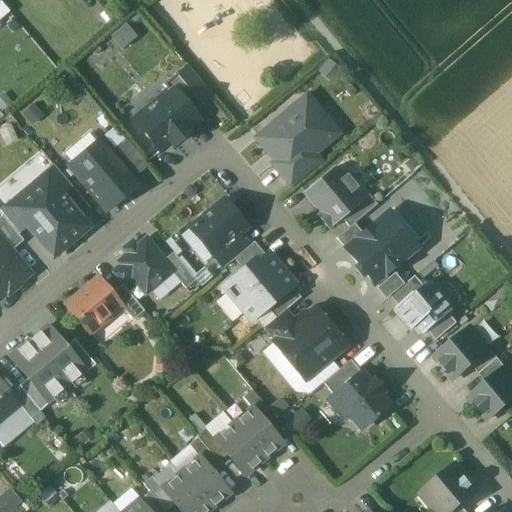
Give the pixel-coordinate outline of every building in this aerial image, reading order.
[(0,2),(0,19),(8,12),(0,2)] [(108,35),(120,50),(136,37),(124,22),(108,35)] [(92,56),(102,66),(119,49),(109,39),(92,56)] [(196,77),(186,66),(177,74),(186,85),(196,77)] [(186,85),(177,74),(163,86),(168,92),(171,89),(193,114),(203,105),(186,85)] [(168,92),(133,120),(160,152),(171,143),(174,146),(189,133),(186,130),(198,120),(193,114),(171,89),(168,92)] [(299,103),(257,139),(269,153),(271,151),(278,160),(273,164),(290,184),(317,161),(312,155),(337,134),(316,110),(309,116),(299,103)] [(148,167),(125,139),(115,148),(138,176),(148,167)] [(137,187),(98,141),(69,166),(107,212),(137,187)] [(72,188),(53,166),(42,175),(46,180),(47,179),(62,196),(72,188)] [(343,179),(334,168),(303,194),(319,213),(316,216),(328,230),(341,219),(362,202),(361,201),(353,191),(356,188),(346,176),(343,179)] [(62,196),(47,179),(46,180),(42,175),(9,203),(13,208),(12,208),(27,227),(53,257),(88,228),(62,196)] [(362,202),(341,219),(349,228),(354,225),(376,205),(368,195),(361,201),(362,202)] [(222,201),(189,229),(212,257),(238,235),(246,228),(232,212),(232,213),(222,201)] [(13,208),(9,203),(0,210),(0,214),(2,217),(17,236),(18,235),(27,227),(12,208),(13,208)] [(362,234),(344,249),(375,286),(416,251),(386,214),(362,234)] [(17,236),(2,217),(0,218),(0,239),(11,252),(23,242),(18,235),(17,236)] [(349,228),(336,239),(344,249),(362,234),(354,225),(349,228)] [(238,235),(212,257),(223,269),(234,260),(248,247),(238,235)] [(11,252),(0,239),(0,298),(7,293),(8,295),(19,285),(18,284),(29,274),(11,252)] [(163,261),(146,239),(118,263),(120,265),(131,278),(145,295),(171,273),(172,272),(163,261)] [(248,247),(234,260),(243,270),(245,268),(248,271),(265,256),(254,243),(248,247)] [(196,281),(173,253),(163,261),(172,272),(171,273),(185,290),(196,281)] [(293,285),(268,254),(265,256),(248,271),(245,268),(243,270),(222,287),(251,321),(265,309),(291,287),(293,285)] [(131,278),(120,265),(111,273),(122,286),(131,278)] [(396,274),(378,290),(387,301),(391,297),(405,285),(396,274)] [(405,285),(391,297),(399,307),(423,286),(415,277),(405,285)] [(98,279),(66,307),(86,331),(96,322),(98,325),(100,325),(100,324),(103,325),(110,319),(110,316),(111,316),(111,315),(121,307),(121,306),(111,295),(98,279)] [(399,307),(395,310),(413,331),(417,327),(424,336),(428,332),(449,315),(453,311),(437,291),(435,293),(428,283),(399,307)] [(122,286),(111,295),(121,306),(121,307),(133,321),(144,312),(122,286)] [(291,287),(265,309),(274,319),(274,320),(286,310),(300,298),(291,287)] [(286,310),(274,320),(274,319),(262,329),(274,343),(297,323),(286,310)] [(297,323),(274,343),(305,380),(344,347),(314,310),(297,323)] [(449,315),(428,332),(436,341),(457,324),(449,315)] [(49,329),(30,345),(64,386),(83,371),(65,349),(49,329)] [(470,329),(435,358),(454,380),(471,366),(489,351),(488,351),(470,329)] [(74,341),(65,349),(83,371),(86,374),(95,367),(74,341)] [(30,345),(12,360),(28,380),(45,401),(64,386),(30,345)] [(489,351),(471,366),(479,375),(498,359),(489,349),(488,351),(489,351)] [(498,359),(479,375),(487,384),(504,370),(505,371),(506,369),(498,359)] [(350,361),(323,384),(333,396),(360,373),(350,361)] [(487,384),(469,399),(488,421),(511,400),(511,379),(505,371),(504,370),(487,384)] [(370,384),(360,373),(333,396),(343,408),(342,419),(353,420),(361,429),(374,418),(375,418),(378,416),(377,415),(388,406),(379,395),(383,392),(373,380),(370,384)] [(28,380),(19,388),(39,412),(48,405),(45,401),(28,380)] [(7,392),(0,383),(0,421),(19,406),(7,392)] [(19,388),(16,384),(7,392),(19,406),(30,419),(39,412),(19,388)] [(258,398),(251,391),(242,398),(249,406),(258,398)] [(273,417),(258,398),(249,406),(251,409),(264,424),(273,417)] [(264,424),(251,409),(233,425),(263,460),(281,445),(264,424)] [(233,425),(214,440),(227,455),(244,476),(263,460),(233,425)] [(212,437),(205,429),(197,437),(203,444),(212,437)] [(214,440),(212,437),(203,444),(218,463),(227,455),(214,440)] [(197,439),(189,446),(196,455),(205,448),(197,439)] [(221,466),(205,448),(196,455),(199,458),(212,474),(221,466)] [(199,458),(180,474),(210,509),(228,494),(212,474),(199,458)] [(455,466),(422,493),(438,511),(452,511),(460,506),(477,492),(455,466)] [(180,474),(162,489),(175,505),(180,511),(206,511),(210,509),(180,474)] [(159,487),(151,477),(143,485),(150,494),(159,487)] [(162,489),(159,487),(150,494),(162,508),(165,511),(166,511),(175,505),(162,489)] [(0,511),(9,511),(21,502),(9,488),(0,496),(0,511)] [(149,511),(140,500),(125,511),(149,511)]
